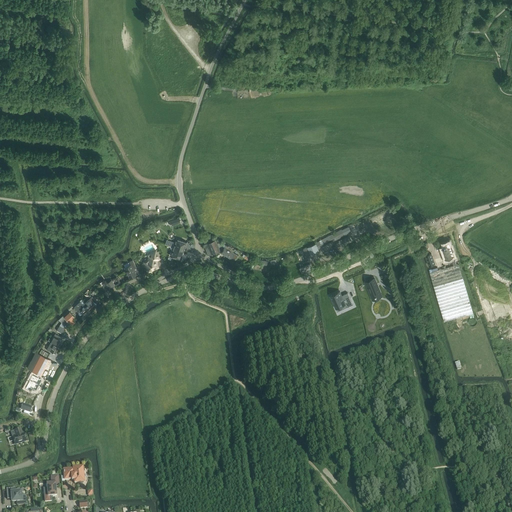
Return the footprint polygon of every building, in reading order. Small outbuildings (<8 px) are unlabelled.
[(342,229),(319,241),(322,247),(334,241),(345,235),(342,229)] [(232,249),(232,248),(228,245),(228,246),(224,244),(223,246),(221,241),(217,243),(216,239),(212,241),(211,237),(203,240),(205,244),(204,245),(208,256),(220,251),(219,248),(223,246),(224,247),(221,252),(227,256),(232,249)] [(339,242),(335,244),(337,248),(342,246),(351,241),(349,237),(339,241),(339,242)] [(166,240),(165,244),(174,247),(183,251),(185,245),(186,246),(187,242),(176,239),(175,242),(166,240)] [(446,260),(454,257),(452,250),(453,250),(452,246),(451,246),(449,242),(444,245),(445,248),(442,249),(446,260)] [(316,244),(303,249),(304,250),(306,256),(319,250),(316,244)] [(172,251),(170,256),(181,259),(182,256),(181,256),(183,251),(174,247),(172,251)] [(231,258),(235,260),(238,255),(232,252),(234,250),(232,249),(227,256),(231,258)] [(142,265),(143,267),(144,267),(146,266),(149,271),(157,267),(154,261),(159,259),(155,252),(148,255),(150,259),(144,262),(145,262),(142,263),(142,265)] [(431,253),(424,256),(428,267),(435,264),(431,253)] [(124,268),(129,278),(136,275),(133,269),(136,267),(132,260),(129,262),(131,265),(124,268)] [(310,269),(312,268),(309,260),(300,264),(302,267),(300,268),(302,273),(304,272),(304,273),(311,271),(310,269)] [(459,264),(430,273),(444,322),(473,313),(459,264)] [(374,278),(365,282),(372,297),(381,293),(374,278)] [(108,283),(106,284),(110,289),(112,288),(115,286),(111,280),(108,283)] [(348,293),(344,295),(342,295),(340,291),(330,296),(336,308),(336,309),(336,308),(343,305),(345,304),(347,307),(353,304),(348,293)] [(96,305),(94,303),(96,301),(92,296),(85,303),(91,309),(96,305)] [(78,313),(81,310),(85,314),(91,309),(85,303),(82,305),(80,302),(76,305),(74,308),(78,313)] [(64,317),(69,322),(74,317),(70,313),(64,317)] [(60,325),(57,330),(62,334),(65,329),(60,325)] [(60,337),(55,334),(50,342),(51,342),(59,347),(62,340),(59,339),(60,337)] [(59,347),(51,342),(47,349),(55,353),(59,347)] [(35,352),(27,368),(41,375),(49,360),(49,359),(46,358),(39,354),(35,352)] [(29,389),(30,387),(36,390),(42,379),(32,374),(25,388),(29,389)] [(22,437),(20,430),(14,432),(16,437),(12,438),(15,446),(26,442),(24,436),(22,437)] [(84,481),(83,473),(85,473),(84,469),(83,469),(83,468),(73,469),(73,470),(64,471),(64,480),(72,480),(72,481),(74,481),(74,484),(79,483),(79,481),(84,481)] [(50,496),(52,496),(53,497),(55,497),(56,496),(56,492),(56,491),(55,488),(56,488),(55,487),(59,486),(58,476),(51,477),(51,481),(54,480),(54,484),(47,484),(48,489),(47,489),(46,490),(46,492),(47,492),(48,492),(48,495),(44,495),(45,502),(50,502),(50,496)] [(21,496),(21,492),(15,492),(15,489),(15,488),(6,489),(7,500),(8,500),(8,499),(10,499),(10,500),(11,499),(12,499),(12,502),(17,502),(18,506),(17,506),(27,505),(26,495),(26,496),(21,496)]
